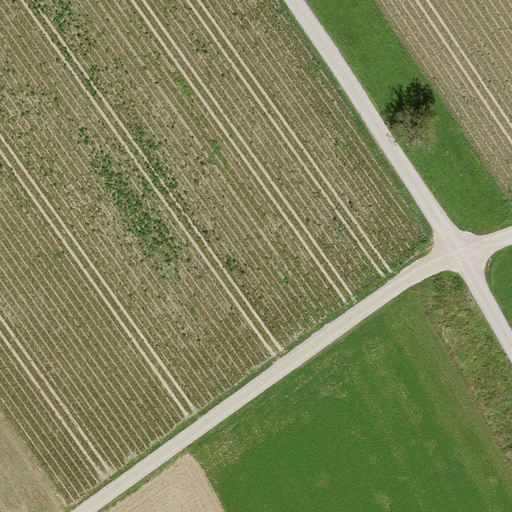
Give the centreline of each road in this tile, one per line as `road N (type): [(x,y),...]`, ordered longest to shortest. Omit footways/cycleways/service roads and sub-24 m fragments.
road 1 (track): [(83,511),(382,298),(453,254),(511,234)]
road 2 (track): [(511,361),(453,254),(286,0)]
